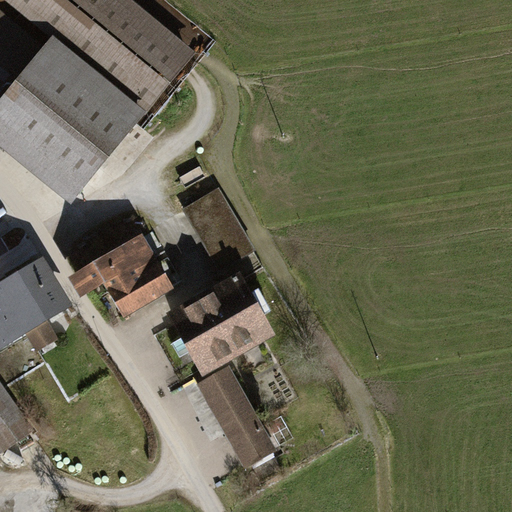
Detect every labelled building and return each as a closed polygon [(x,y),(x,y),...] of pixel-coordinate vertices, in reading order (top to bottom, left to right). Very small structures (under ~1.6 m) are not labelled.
[(122,0),(0,0),(0,137),(68,193),(185,51),(122,0)] [(216,191),(186,208),(219,265),(249,247),(216,191)] [(143,238),(79,276),(87,291),(103,282),(123,316),(172,287),(143,238)] [(66,308),(36,262),(0,285),(0,349),(0,350),(26,333),(38,351),(56,340),(44,321),(66,308)] [(239,276),(173,314),(204,368),(270,330),(239,276)] [(276,453),(228,369),(202,384),(249,468),(276,453)] [(0,389),(0,449),(28,430),(0,389)]
